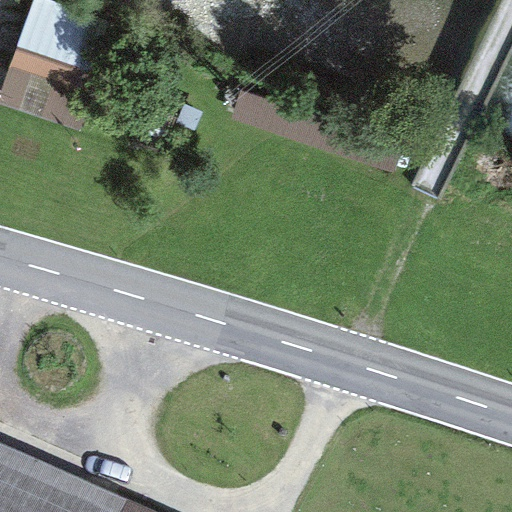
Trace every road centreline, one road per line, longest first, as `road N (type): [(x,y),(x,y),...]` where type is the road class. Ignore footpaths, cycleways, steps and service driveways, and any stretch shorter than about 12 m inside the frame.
road 1 (primary): [(511,420),(353,367),(0,270)]
road 2 (track): [(511,11),(353,367)]
